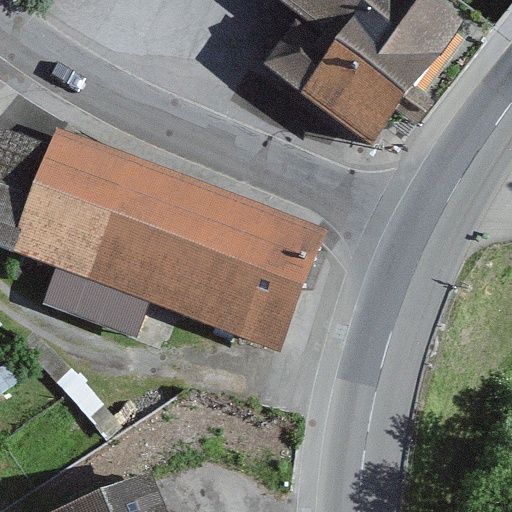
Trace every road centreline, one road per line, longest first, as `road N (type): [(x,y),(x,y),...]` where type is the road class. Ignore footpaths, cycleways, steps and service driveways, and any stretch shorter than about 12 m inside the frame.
road 1 (tertiary): [(431,237),(82,75),(0,10)]
road 2 (primary): [(431,237),(388,340),(360,511)]
road 3 (primary): [(511,107),(431,237)]
